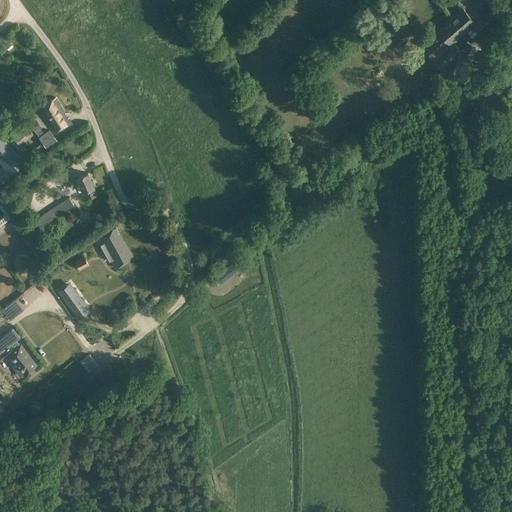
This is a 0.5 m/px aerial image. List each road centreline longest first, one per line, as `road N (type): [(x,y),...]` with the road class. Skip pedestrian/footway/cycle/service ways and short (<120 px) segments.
road 1 (unknown): [(296,189),(337,174),(409,128),(450,146),(475,368),(480,511)]
road 2 (track): [(194,273),(156,325),(217,464),(222,490),(215,511)]
road 3 (unknown): [(171,0),(296,189)]
road 4 (unclassified): [(105,157),(71,78),(14,0)]
road 5 (track): [(194,273),(179,223),(163,208),(129,205),(116,193),(105,157)]
road 6 (track): [(296,189),(194,273)]
